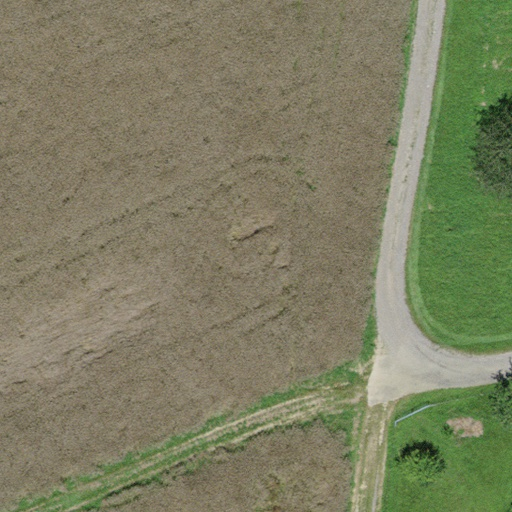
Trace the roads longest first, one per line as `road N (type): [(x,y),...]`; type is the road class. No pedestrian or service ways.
road 1 (track): [(426,0),(387,368)]
road 2 (track): [(71,511),(387,368)]
road 3 (track): [(387,368),(367,511)]
road 4 (track): [(387,368),(511,359)]
